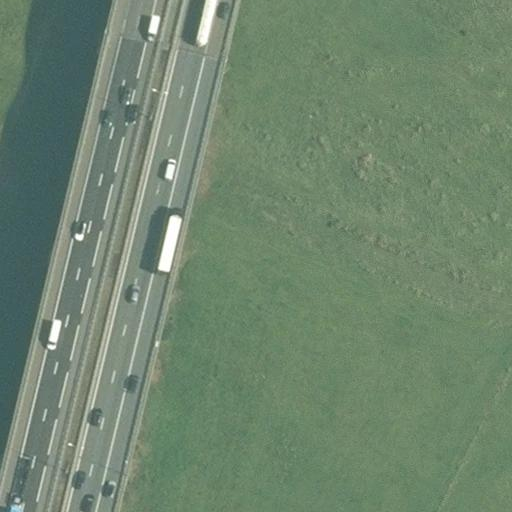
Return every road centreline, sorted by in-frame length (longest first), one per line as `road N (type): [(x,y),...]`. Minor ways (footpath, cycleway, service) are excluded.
road 1 (motorway): [(85,511),(207,0)]
road 2 (motorway): [(147,0),(25,511)]
road 3 (track): [(97,0),(38,229),(37,267)]
road 4 (track): [(0,178),(41,0)]
